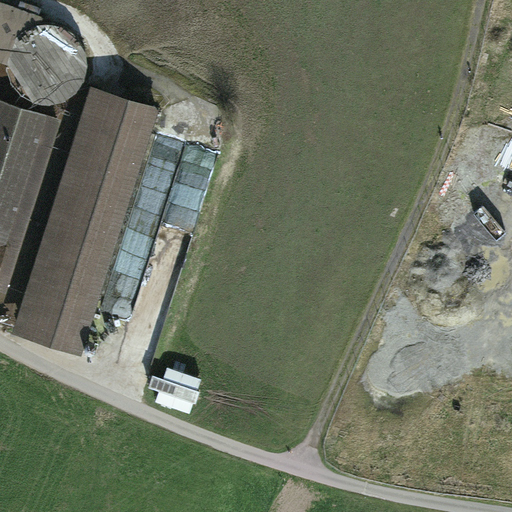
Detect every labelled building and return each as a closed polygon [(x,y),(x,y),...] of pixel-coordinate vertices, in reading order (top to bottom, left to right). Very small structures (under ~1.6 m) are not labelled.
[(161,111),(92,89),(12,335),(81,358),(161,111)] [(53,117),(0,101),(0,284),(3,286),(53,117)] [(57,133),(7,297),(22,301),(72,137),(57,133)] [(182,252),(188,216),(163,212),(157,248),(182,252)] [(452,365),(471,329),(451,319),(432,355),(452,365)] [(416,348),(394,402),(415,410),(436,357),(416,348)] [(209,363),(196,406),(229,415),(241,372),(209,363)]
